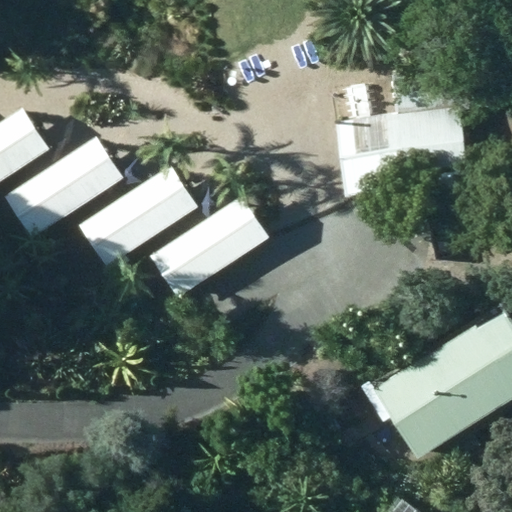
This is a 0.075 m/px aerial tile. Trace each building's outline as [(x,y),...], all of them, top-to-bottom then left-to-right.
[(31,0),(54,13),(61,0),(31,0)] [(338,110),(346,185),(347,201),(410,194),(397,66),(321,74),(325,112),(338,110)] [(0,133),(0,188),(53,157),(29,116),(0,133)] [(7,201),(32,242),(125,186),(101,145),(7,201)] [(80,225),(105,266),(198,210),(174,170),(80,225)] [(153,254),(177,295),(271,239),(246,198),(153,254)] [(426,458),(511,406),(511,357),(492,324),(383,388),(426,458)]
